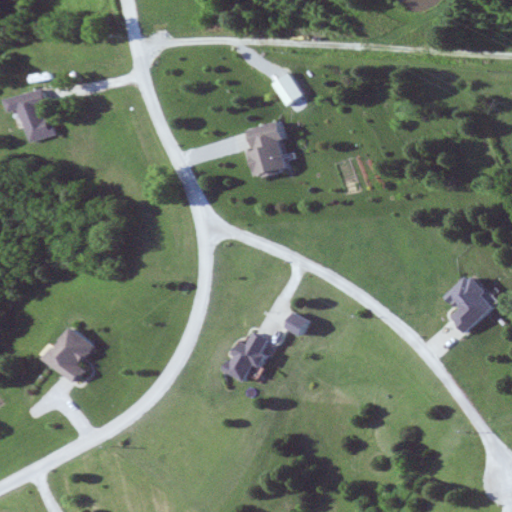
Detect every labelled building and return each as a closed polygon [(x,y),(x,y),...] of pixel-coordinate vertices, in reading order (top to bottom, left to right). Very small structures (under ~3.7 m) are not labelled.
[(277,85),(293,106),(310,94),(294,73),(277,85)] [(16,99),(20,112),(30,110),(38,142),(62,136),(54,106),(57,105),(52,89),(16,99)] [(255,152),(262,178),(294,170),(287,141),(292,139),(288,121),(255,129),(260,150),(255,152)] [(451,296),(463,310),(455,317),(470,334),(502,306),(476,274),(451,296)] [(293,327),(308,336),(316,323),(301,314),(293,327)] [(60,358),(87,384),(98,372),(92,365),(109,347),(88,328),(60,358)] [(252,382),(261,363),(264,365),(276,341),(260,333),(253,346),(244,341),(230,371),(252,382)]
